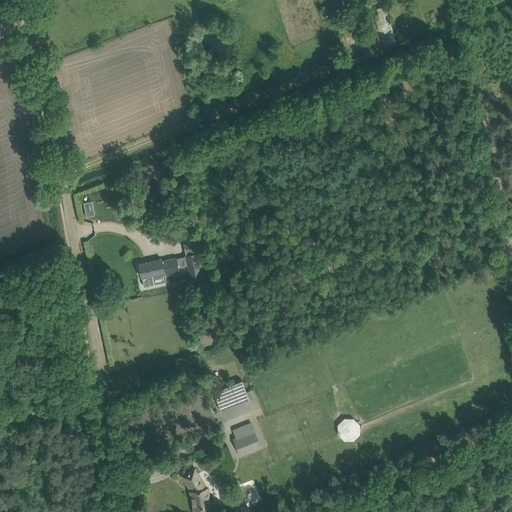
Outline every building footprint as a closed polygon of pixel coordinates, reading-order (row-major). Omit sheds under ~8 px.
[(389,15),(388,11),(386,5),(376,8),(378,13),(374,15),(378,30),(377,30),(380,41),(382,40),(383,44),(396,41),(389,15)] [(92,200),(83,202),(86,216),(95,215),(92,200)] [(181,228),(173,230),(176,241),(184,239),(181,228)] [(184,255),(190,281),(202,278),(196,252),(184,255)] [(162,261),(162,259),(149,262),(139,264),(142,277),(153,274),(153,278),(180,272),(176,258),(162,261)] [(214,391),(221,410),(249,399),(242,380),(214,391)] [(360,424),(353,418),(344,418),(337,424),(337,434),(344,440),(353,441),(360,434),(360,424)] [(232,436),(240,456),(262,447),(251,421),(232,429),(235,435),(232,436)] [(190,488),(190,490),(194,511),(203,511),(212,510),(207,487),(206,487),(195,468),(182,475),(190,488)] [(233,508),(234,511),(250,511),(247,503),(233,508)]
